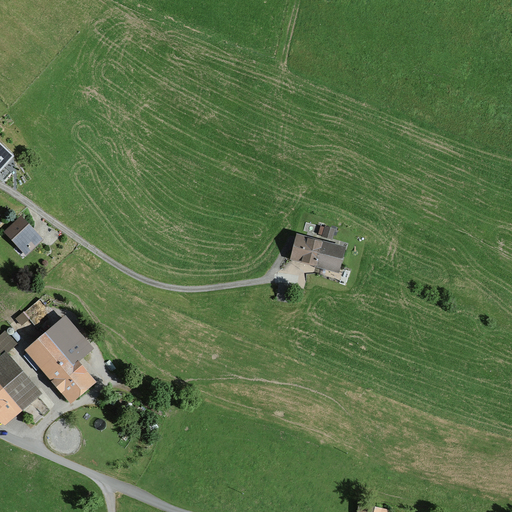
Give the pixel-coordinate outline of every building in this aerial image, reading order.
[(8,233),(17,242),(18,241),(27,250),(38,240),(21,221),(8,233)] [(324,269),(335,272),(341,250),(305,240),(305,243),(299,241),(294,258),(325,266),(324,269)] [(292,272),(293,285),(306,284),(305,266),(301,266),(301,271),(292,272)] [(289,303),(292,288),(278,285),(276,301),(289,303)] [(16,320),(23,329),(48,309),(41,300),(16,320)] [(88,382),(74,365),(90,351),(75,334),(76,333),(66,321),(32,349),(71,396),(88,382)] [(0,336),(0,352),(1,354),(7,347),(12,352),(19,344),(5,331),(0,336)] [(17,405),(33,391),(4,357),(0,361),(0,410),(3,408),(0,404),(0,401),(8,395),(17,405)]
